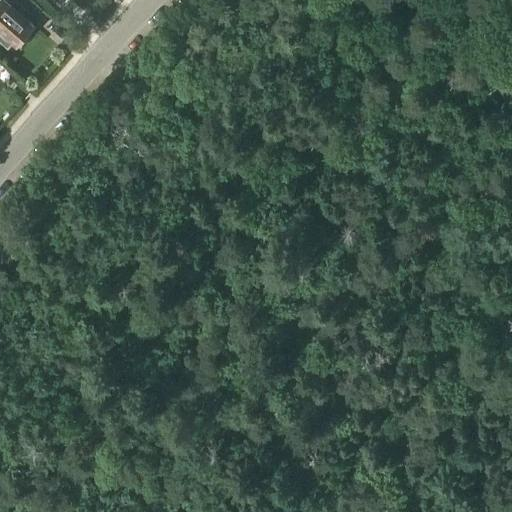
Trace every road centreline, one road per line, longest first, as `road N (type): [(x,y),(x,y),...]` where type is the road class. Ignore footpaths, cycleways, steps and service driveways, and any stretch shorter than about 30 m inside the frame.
road 1 (track): [(96,63),(165,74),(197,90),(300,192),(397,262),(511,371)]
road 2 (track): [(175,511),(0,365)]
road 3 (residential): [(0,169),(152,0)]
